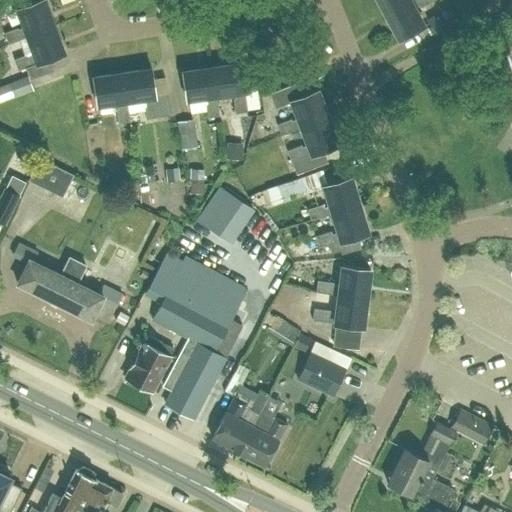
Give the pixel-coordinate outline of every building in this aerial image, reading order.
[(7,0),(0,0),(0,14),(11,10),(7,0)] [(36,0),(16,8),(23,27),(17,29),(17,27),(4,32),(8,43),(27,36),(53,25),(43,0),(36,0)] [(377,0),(384,13),(408,0),(377,0)] [(420,7),(432,0),(408,0),(384,13),(399,39),(424,26),(414,8),(419,5),(420,7)] [(446,9),(427,19),(435,34),(454,24),(446,9)] [(27,36),(33,53),(27,55),(27,54),(14,59),(18,69),(25,67),(28,74),(29,79),(54,70),(50,59),(64,53),(53,25),(27,36)] [(467,60),(460,47),(451,53),(458,65),(467,60)] [(509,77),(511,71),(511,64),(498,56),(492,67),(509,77)] [(215,94),(215,95),(234,92),(235,98),(233,99),(235,112),(246,111),(243,91),(245,91),(240,63),(211,67),(215,94)] [(205,103),(207,117),(218,115),(215,95),(215,94),(211,67),(181,71),(186,99),(206,96),(207,103),(205,103)] [(146,118),(169,115),(166,93),(155,95),(151,68),(121,72),(126,101),(144,98),(145,104),(144,104),(146,118)] [(129,121),(126,101),(121,72),(92,77),(96,105),(117,102),(117,108),(116,108),(118,122),(129,121)] [(28,74),(8,81),(13,95),(14,98),(34,90),(31,82),(29,79),(28,74)] [(0,84),(0,100),(13,95),(8,81),(0,84)] [(303,94),(298,81),(269,93),(274,107),(291,101),(297,118),(291,120),(291,119),(277,124),(281,134),(301,127),(327,117),(317,89),(303,94)] [(251,84),(254,105),(265,103),(263,83),(251,84)] [(327,162),(323,150),(338,145),(327,117),(301,127),(307,144),(301,147),(301,145),(287,150),(296,173),(327,162)] [(180,149),(197,147),(193,119),(176,122),(180,149)] [(226,145),(226,158),(241,158),(242,146),(226,145)] [(61,197),(73,174),(39,157),(28,180),(61,197)] [(178,170),(165,171),(167,181),(179,180),(178,170)] [(139,175),(140,183),(155,181),(154,173),(139,175)] [(11,175),(4,189),(19,196),(26,182),(11,175)] [(331,213),(332,212),(359,205),(350,176),(323,184),(329,204),(323,205),(322,204),(307,208),(310,219),(331,213)] [(272,204),(291,198),(290,196),(306,190),(301,177),(266,188),(272,204)] [(191,178),(190,191),(201,192),(202,179),(191,178)] [(231,243),(254,209),(218,185),(195,219),(231,243)] [(19,196),(4,189),(0,197),(0,220),(6,223),(19,196)] [(337,231),(331,232),(330,231),(315,235),(319,246),(328,243),(331,252),(339,249),(341,253),(360,248),(356,236),(367,233),(359,205),(332,212),(331,213),(337,231)] [(27,262),(16,282),(53,301),(91,319),(101,299),(115,306),(121,293),(103,284),(96,292),(76,281),(85,264),(67,255),(59,272),(35,259),(37,251),(19,242),(12,255),(27,262)] [(151,318),(166,326),(188,338),(163,385),(171,389),(164,402),(193,417),(241,325),(230,319),(244,293),(166,252),(148,286),(164,294),(157,308),(151,318)] [(338,294),(366,298),(370,268),(341,265),(339,285),(333,284),(333,282),(317,280),(316,291),(338,294)] [(312,319),(334,322),(334,324),(336,324),(333,345),(357,348),(360,327),(362,327),(366,298),(338,294),(335,313),(329,312),(329,310),(314,308),(312,319)] [(114,320),(123,325),(128,315),(120,311),(114,320)] [(285,356),(300,330),(267,311),(262,321),(271,325),(261,341),(285,356)] [(310,339),(299,334),(293,347),(304,352),(310,339)] [(172,348),(148,335),(144,342),(142,340),(140,344),(142,345),(141,346),(137,344),(133,352),(137,354),(125,377),(127,378),(125,381),(137,388),(139,384),(150,390),(169,355),(172,348)] [(332,396),(345,368),(309,351),(296,380),(332,396)] [(378,376),(383,365),(361,354),(355,365),(378,376)] [(238,363),(224,390),(233,395),(234,396),(237,391),(234,390),(238,382),(240,383),(248,368),(238,363)] [(225,410),(211,437),(237,451),(259,410),(260,410),(267,395),(267,394),(259,390),(254,400),(248,397),(237,391),(234,396),(233,395),(225,410)] [(460,409),(451,425),(483,441),(492,425),(460,409)] [(272,417),(260,410),(259,410),(237,451),(264,466),(278,439),(287,423),(273,416),(272,417)] [(421,499),(432,478),(433,476),(433,475),(455,431),(436,421),(430,433),(439,438),(427,460),(403,448),(386,482),(421,499)] [(93,471),(82,466),(77,469),(75,468),(61,497),(52,493),(42,511),(31,506),(27,511),(98,511),(105,499),(116,505),(122,492),(111,487),(95,478),(94,477),(93,471)] [(0,510),(3,511),(8,511),(21,487),(8,481),(10,477),(0,471),(0,510)] [(446,511),(444,511),(452,488),(432,478),(421,499),(419,503),(432,509),(430,511),(446,511)]
